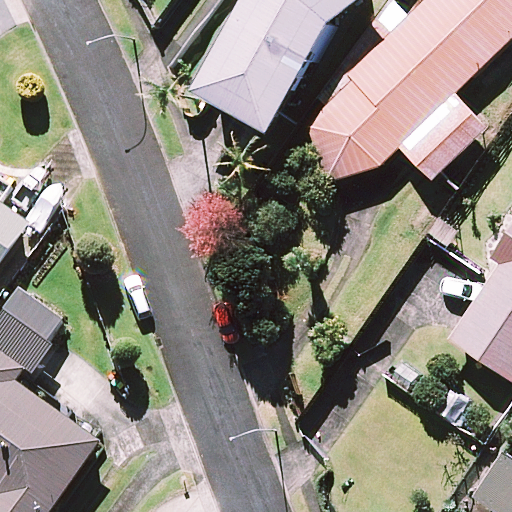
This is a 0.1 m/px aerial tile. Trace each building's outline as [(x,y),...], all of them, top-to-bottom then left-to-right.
[(377,0),(257,0),(207,93),(284,135),(344,25),(377,0)] [(511,48),(511,0),(427,0),(359,59),(316,133),(332,187),(385,171),(408,149),(442,184),(495,134),(461,98),(511,48)] [(0,272),(31,223),(0,203),(0,272)] [(511,235),(496,260),(505,270),(454,341),(511,377),(511,235)] [(61,344),(15,311),(0,332),(0,343),(40,373),(61,344)] [(29,376),(0,355),(0,511),(55,511),(100,450),(18,392),(29,376)] [(511,511),(511,452),(478,498),(500,511),(511,511)]
